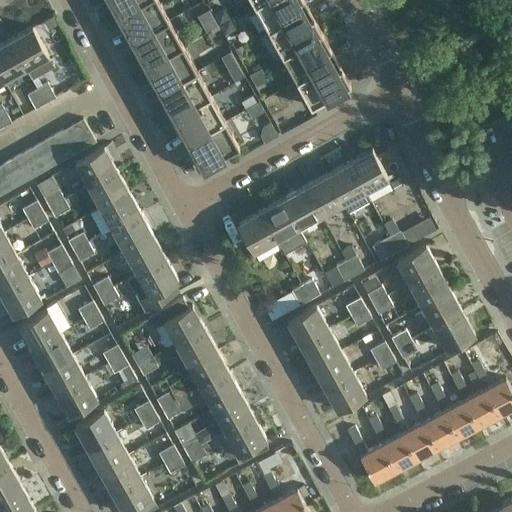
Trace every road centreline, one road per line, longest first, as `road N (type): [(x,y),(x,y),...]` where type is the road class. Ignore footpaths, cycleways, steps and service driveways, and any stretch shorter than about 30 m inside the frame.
road 1 (residential): [(353,511),(185,206)]
road 2 (residential): [(185,206),(396,93)]
road 3 (residential): [(185,206),(66,0)]
road 4 (residential): [(83,511),(0,365)]
road 5 (residential): [(511,317),(441,192)]
road 6 (residential): [(389,511),(511,445)]
